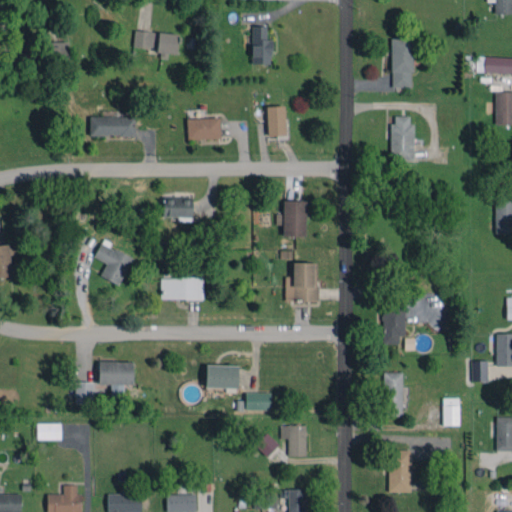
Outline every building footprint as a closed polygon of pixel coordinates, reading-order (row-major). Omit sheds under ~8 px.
[(511,13),(511,0),(485,0),(486,2),(493,2),(494,14),(511,13)] [(266,25),(251,25),(250,63),(270,64),(271,39),(266,39),(266,25)] [(132,46),(155,48),(155,57),(167,58),(167,53),(175,54),(177,33),(156,31),(156,32),(134,30),(132,46)] [(390,87),(411,87),(411,38),(391,38),(390,87)] [(68,41),(45,41),(45,56),(52,56),(52,63),(67,63),(68,41)] [(511,56),(475,55),(475,72),(511,73),(511,56)] [(511,123),(511,90),(493,91),(494,124),(511,123)] [(265,106),(266,135),(285,135),(284,105),(265,106)] [(390,160),(412,160),(412,116),(391,115),(390,160)] [(134,135),(134,116),(88,116),(88,135),(134,135)] [(219,138),(218,117),(186,118),(187,139),(219,138)] [(162,216),(179,217),(179,220),(191,220),(191,197),(162,196),(162,216)] [(494,233),(511,232),(511,199),(493,200),(494,233)] [(281,235),(304,236),(305,200),(282,200),(282,213),(275,213),(275,224),(282,224),(281,235)] [(105,262),(99,276),(119,284),(132,255),(100,242),(93,257),(105,262)] [(0,276),(11,275),(10,255),(17,254),(16,243),(0,244),(0,276)] [(317,263),(292,262),(291,276),(285,276),(284,301),(316,302),(317,263)] [(159,298),(201,298),(202,277),(160,277),(159,298)] [(382,344),(398,343),(397,335),(404,335),(404,305),(381,306),(382,344)] [(511,332),(494,333),(495,365),(511,364),(511,332)] [(487,380),(486,359),(470,360),(471,381),(487,380)] [(132,384),(132,360),(98,361),(98,384),(110,383),(110,394),(123,393),(123,384),(132,384)] [(237,365),(205,364),(205,387),(236,387),(237,365)] [(401,371),(381,372),(382,415),(402,415),(401,371)] [(92,381),(74,382),(75,403),(93,402),(92,381)] [(270,410),(270,392),(244,392),(244,409),(270,410)] [(458,424),(457,397),(441,397),(442,425),(458,424)] [(494,450),(511,450),(511,416),(495,416),(494,450)] [(60,422),(36,423),(36,439),(60,439),(60,422)] [(306,455),(305,424),(279,425),(279,438),(287,438),(287,455),(306,455)] [(266,456),(278,444),(266,432),(254,445),(266,456)] [(388,491),(410,491),(409,449),(387,450),(388,491)] [(45,511),(80,511),(81,493),(76,493),(76,484),(62,484),(62,493),(46,493),(45,511)] [(305,511),(306,489),(288,488),(287,511),(305,511)] [(0,511),(20,511),(19,493),(0,492),(0,511)] [(106,493),(106,511),(140,511),(140,493),(106,493)] [(195,510),(194,493),(165,494),(165,511),(195,510)]
